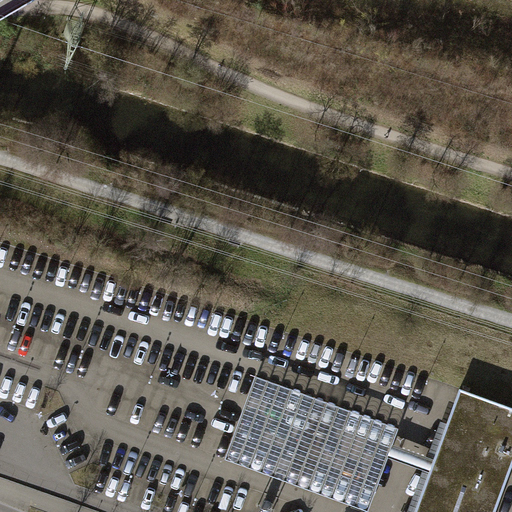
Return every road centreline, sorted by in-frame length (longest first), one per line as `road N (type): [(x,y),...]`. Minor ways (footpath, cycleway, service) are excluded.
road 1 (track): [(511,322),(0,161)]
road 2 (track): [(511,171),(260,90),(173,41),(77,6),(26,7)]
